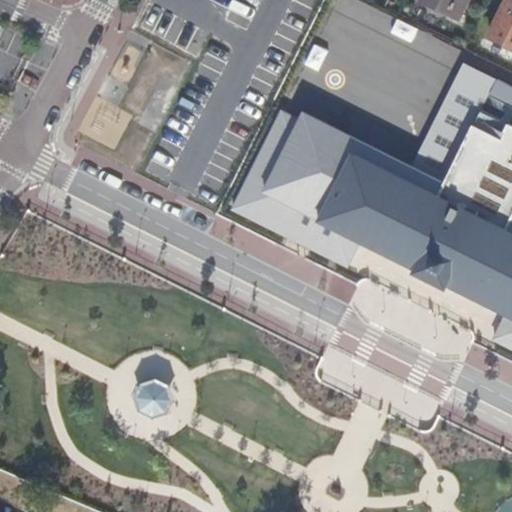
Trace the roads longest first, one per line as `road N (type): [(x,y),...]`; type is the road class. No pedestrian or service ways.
road 1 (residential): [(17,154),(511,404)]
road 2 (residential): [(83,32),(17,154)]
